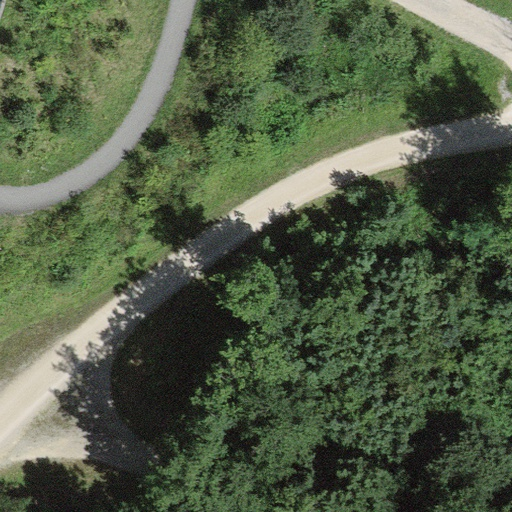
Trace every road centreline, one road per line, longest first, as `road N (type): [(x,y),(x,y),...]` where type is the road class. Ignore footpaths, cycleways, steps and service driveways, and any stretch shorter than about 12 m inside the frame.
road 1 (track): [(0,417),(231,226),(428,133),(511,122)]
road 2 (track): [(12,402),(287,511)]
